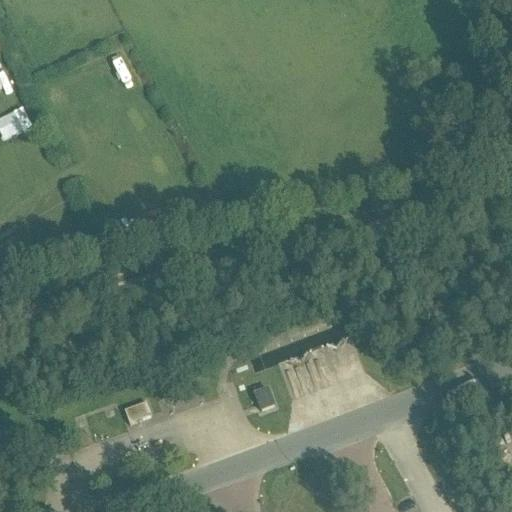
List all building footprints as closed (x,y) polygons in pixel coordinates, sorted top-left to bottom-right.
[(119,52),(100,60),(107,77),(126,70),(119,52)] [(3,122),(23,119),(21,102),(1,105),(3,122)] [(34,139),(15,148),(24,167),(43,157),(34,139)] [(54,180),(36,184),(40,204),(59,200),(54,180)] [(96,209),(100,222),(118,216),(114,203),(96,209)] [(53,221),(56,235),(71,231),(67,217),(53,221)] [(14,233),(0,235),(0,254),(18,251),(14,233)] [(268,391),(255,396),(261,413),(274,408),(268,391)] [(121,415),(143,406),(138,392),(116,401),(121,415)] [(146,406),(125,415),(130,428),(136,426),(137,429),(142,427),(140,424),(152,419),(146,406)]
